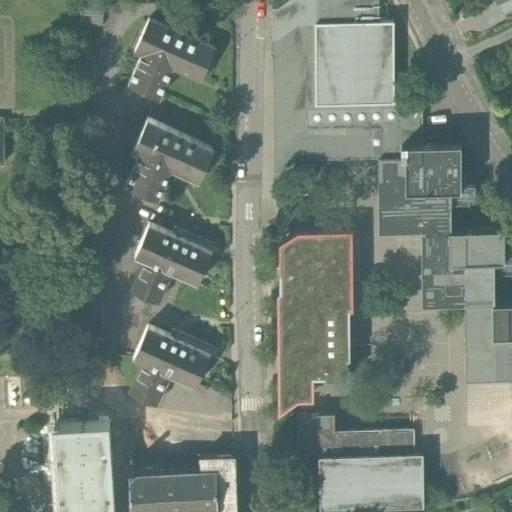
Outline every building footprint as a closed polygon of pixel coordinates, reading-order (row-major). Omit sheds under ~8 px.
[(84,0),(84,9),(106,9),(105,0),(84,0)] [(218,29),(151,0),(150,0),(136,32),(144,36),(131,66),(162,80),(175,49),(203,62),(218,29)] [(378,0),(274,0),(275,32),(294,32),(295,149),(379,148),(379,194),(422,194),(422,223),(421,223),(422,269),(465,269),(465,297),(465,298),(465,297),(465,344),(508,343),(509,372),(511,372),(511,297),(495,298),(494,255),(505,255),(505,222),(452,223),(451,181),(462,181),(461,135),(423,136),(422,94),(394,94),(394,14),(379,15),(378,0)] [(216,132),(149,102),(134,135),(142,139),(129,169),(160,183),(173,152),(202,165),(216,132)] [(52,141),(35,141),(35,162),(52,162),(52,141)] [(105,162),(85,162),(84,334),(104,334),(105,162)] [(422,194),(379,194),(379,223),(421,223),(422,223),(422,194)] [(137,240),(146,244),(133,275),(160,287),(174,256),(200,267),(216,230),(184,216),(182,221),(151,208),(137,240)] [(281,272),(282,391),(315,391),(314,371),(325,371),(325,374),(348,374),(348,352),(350,352),(350,303),(354,303),(353,223),(282,223),(282,272),(281,272)] [(465,269),(422,269),(422,298),(465,297),(465,298),(465,297),(465,269)] [(135,342),(146,347),(131,377),(158,389),(172,359),(198,370),(215,333),(183,318),(181,324),(150,310),(135,342)] [(508,343),(465,344),(465,372),(509,372),(508,343)] [(60,391),(65,511),(117,511),(117,504),(115,455),(112,389),(60,391)] [(335,409),(297,409),(298,450),(319,450),(320,503),(424,501),(423,448),(414,448),(414,423),(335,425),(335,409)] [(117,504),(206,497),(206,511),(238,511),(235,439),(203,441),(204,453),(177,455),(176,454),(174,454),(174,455),(136,457),(136,453),(115,455),(117,504)]
